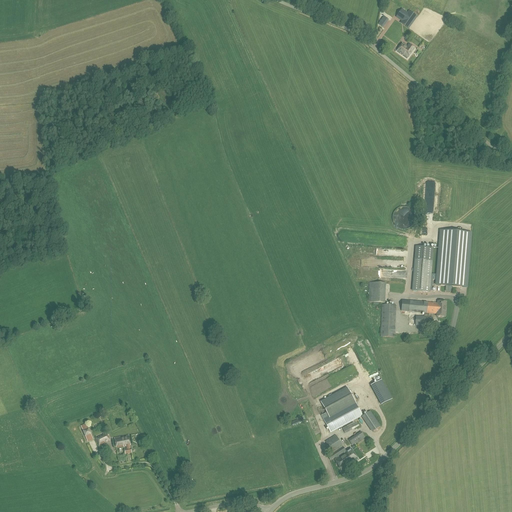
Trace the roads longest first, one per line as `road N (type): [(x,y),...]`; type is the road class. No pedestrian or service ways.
road 1 (unclassified): [(268,511),(286,497),(370,469),(511,334)]
road 2 (unclassified): [(511,162),(345,26),(276,0)]
